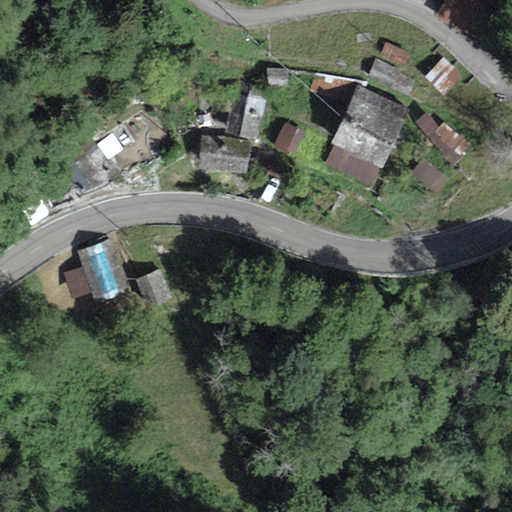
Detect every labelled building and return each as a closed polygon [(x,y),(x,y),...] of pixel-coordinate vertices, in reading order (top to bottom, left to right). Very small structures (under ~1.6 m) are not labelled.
[(483,3),(476,0),(444,0),(436,14),(476,35),(485,17),(478,13),(483,3)] [(461,74),(443,56),(426,73),(444,91),(461,74)] [(289,69),(267,67),(265,83),(287,85),(289,69)] [(407,108),(358,86),(322,162),(372,185),(407,108)] [(265,99),(234,93),(227,128),(258,135),(265,99)] [(285,120),(274,140),(293,151),(304,130),(285,120)] [(250,140),(202,136),(199,165),(247,169),(250,140)] [(100,144),(73,160),(89,187),(116,171),(100,144)] [(111,239),(78,250),(95,299),(128,288),(111,239)] [(161,267),(135,276),(145,304),(171,294),(161,267)]
